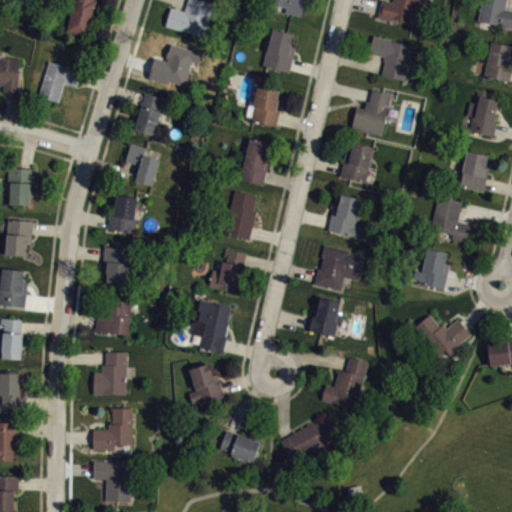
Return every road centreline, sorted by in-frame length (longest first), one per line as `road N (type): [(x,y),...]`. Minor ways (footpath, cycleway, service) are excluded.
road 1 (residential): [(132,0),(70,222),(55,511)]
road 2 (residential): [(344,0),(263,345),(274,375)]
